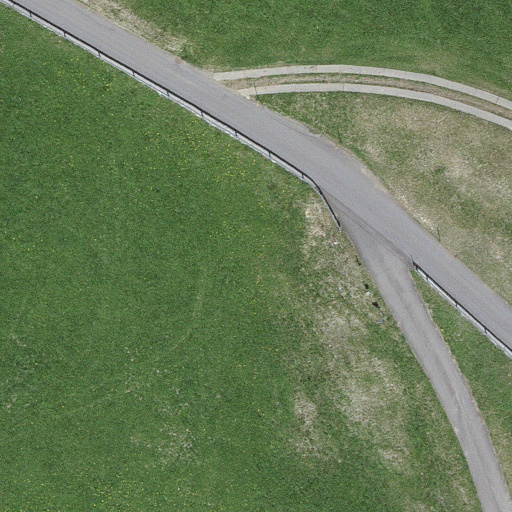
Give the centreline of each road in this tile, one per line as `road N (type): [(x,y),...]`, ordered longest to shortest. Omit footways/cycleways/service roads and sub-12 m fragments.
road 1 (unclassified): [(511,332),(346,183),(32,0)]
road 2 (track): [(346,183),(472,511)]
road 3 (track): [(210,97),(238,85),(306,79),(397,82),(511,115)]
